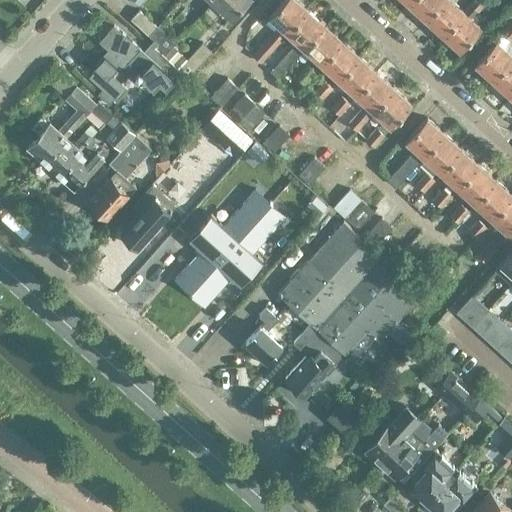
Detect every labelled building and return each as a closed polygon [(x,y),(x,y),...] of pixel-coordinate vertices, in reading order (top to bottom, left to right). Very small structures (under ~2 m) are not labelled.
[(247,0),(213,0),(212,2),(211,1),(204,9),(213,17),(220,9),(230,19),(247,0)] [(284,0),(269,17),(278,25),(252,54),(261,62),(287,33),(308,10),(296,0),(284,0)] [(410,0),(408,3),(425,18),(441,0),(410,0)] [(451,0),(441,0),(425,18),(442,34),(463,11),(451,0)] [(471,16),(477,11),(478,12),(488,0),(489,0),(492,2),(493,0),(471,0),(469,3),(470,4),(464,10),(471,16)] [(187,76),(211,50),(202,41),(185,60),(171,47),(178,40),(168,30),(165,33),(139,9),(130,19),(157,43),(154,46),(187,76)] [(325,26),(308,10),(287,33),(296,41),(270,70),(278,77),(304,49),(325,26)] [(463,11),(442,34),(460,50),(481,27),(463,11)] [(475,64),(493,80),(511,58),(511,55),(503,47),(509,40),(510,41),(511,38),(511,18),(511,19),(511,20),(501,33),(502,34),(496,40),(475,64)] [(132,56),(140,47),(114,24),(93,46),(103,56),(95,65),(96,67),(89,76),(103,88),(115,76),(113,74),(118,68),(120,70),(129,60),(126,56),(128,53),(132,56)] [(342,41),(325,26),(304,49),(321,64),(342,41)] [(359,57),(342,41),(321,64),(338,80),(359,57)] [(376,72),(359,57),(338,80),(355,96),(376,72)] [(511,58),(493,80),(510,95),(511,92),(511,58)] [(305,83),(315,71),(306,63),(296,75),(305,83)] [(394,88),(376,72),(355,96),(365,104),(359,111),(358,110),(347,122),(349,123),(340,133),(347,139),(356,130),(357,131),(368,119),(367,118),(373,112),(372,111),(394,88)] [(221,105),(238,87),(227,77),(210,95),(221,105)] [(322,99),(333,87),(324,79),(313,91),(322,99)] [(27,146),(43,161),(64,138),(96,103),(76,86),(65,98),(78,109),(57,131),(48,123),(27,146)] [(411,104),(394,88),(372,111),(373,112),(383,120),(377,127),(376,126),(365,138),(374,146),(385,134),(384,134),(390,127),(411,104)] [(249,129),(265,112),(244,93),(228,111),(238,120),(239,120),(249,129)] [(339,115),(350,103),(341,95),(330,107),(339,115)] [(96,103),(91,108),(105,121),(113,113),(99,100),(96,103)] [(405,141),(414,149),(387,178),(396,186),(407,173),(423,157),(444,134),(426,118),(405,141)] [(215,138),(185,171),(205,189),(234,157),(236,160),(254,140),(230,119),(223,126),(226,129),(218,138),(230,149),(229,150),(215,138)] [(108,218),(128,195),(136,186),(125,176),(151,147),(141,138),(151,127),(145,121),(135,133),(134,134),(120,121),(107,137),(120,149),(109,162),(117,169),(109,178),(109,177),(88,200),(108,218)] [(273,152),(290,133),(279,123),(262,142),(273,152)] [(64,138),(43,161),(58,174),(91,138),(85,132),(73,145),(64,138)] [(461,149),(444,134),(423,157),(440,173),(461,149)] [(91,138),(58,174),(74,189),(107,152),(100,146),(92,139),(91,138)] [(461,149),(440,173),(457,188),(478,165),(461,149)] [(308,183),(325,165),(314,155),(298,173),(308,183)] [(478,165),(457,188),(474,204),(495,180),(478,165)] [(412,203),(423,191),(424,191),(435,179),(426,171),(415,183),(404,195),(412,203)] [(511,195),(495,180),(474,204),(491,219),(511,196),(511,195)] [(140,209),(122,230),(138,245),(175,203),(152,183),(133,203),(140,209)] [(441,207),(452,195),(443,187),(432,199),(441,207)] [(201,249),(175,279),(205,305),(232,275),(241,283),(261,260),(253,252),(285,216),(268,201),(255,190),(223,225),(210,214),(189,238),(201,249)] [(511,196),(491,219),(501,228),(496,235),(495,234),(477,254),(486,262),(504,242),(503,242),(509,235),(511,232),(511,196)] [(358,228),(374,210),(364,200),(348,218),(358,228)] [(344,215),(348,212),(336,201),(332,205),(344,215)] [(458,223),(470,211),(460,202),(449,214),(458,223)] [(376,244),(393,226),(382,216),(365,234),(376,244)] [(476,239),(487,227),(478,218),(467,230),(476,239)] [(306,260),(277,293),(310,323),(293,343),(306,355),(285,378),(305,396),(366,328),(379,340),(408,307),(421,293),(380,257),(383,254),(343,219),(306,260)] [(511,248),(494,268),(511,284),(511,283),(511,248)] [(480,300),(472,293),(455,311),(463,319),(480,300)] [(463,319),(481,334),(498,316),(480,300),(463,319)] [(267,362),(282,345),(265,330),(277,318),(266,308),(258,317),(263,322),(245,342),(267,362)] [(410,332),(419,322),(410,314),(401,324),(410,332)] [(505,323),(498,316),(481,334),(488,341),(505,323)] [(511,329),(505,323),(488,341),(495,347),(511,329)] [(495,347),(511,362),(511,329),(495,347)] [(464,413),(479,396),(449,369),(434,386),(464,413)] [(476,404),(495,414),(500,405),(481,395),(476,404)] [(356,420),(367,408),(355,398),(345,409),(356,420)] [(365,449),(380,463),(411,429),(421,418),(406,404),(396,415),(365,449)] [(343,429),(352,419),(338,406),(328,416),(343,429)] [(511,440),(511,422),(507,418),(498,428),(511,440)] [(411,429),(380,463),(396,477),(419,452),(424,457),(444,436),(436,428),(424,441),(411,429)] [(403,483),(425,503),(448,477),(447,477),(456,467),(435,448),(403,483)] [(448,477),(425,503),(435,511),(447,511),(460,499),(462,502),(477,486),(459,470),(456,467),(447,477),(448,477)] [(479,504),(471,511),(505,511),(510,507),(493,492),(481,506),(479,504)]
